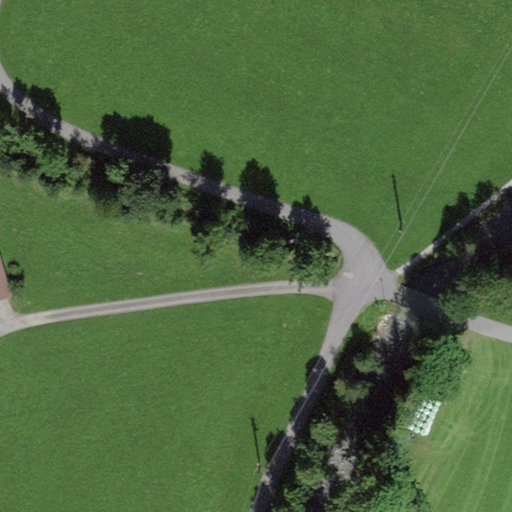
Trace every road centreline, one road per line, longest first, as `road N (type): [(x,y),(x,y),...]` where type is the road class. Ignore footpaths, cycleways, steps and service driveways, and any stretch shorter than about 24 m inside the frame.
road 1 (unclassified): [(0,80),(62,126),(338,233),(365,250),(387,281)]
road 2 (unclassified): [(387,281),(363,279),(344,292),(333,342),(258,511)]
road 3 (unclassified): [(387,281),(437,308),(511,331)]
